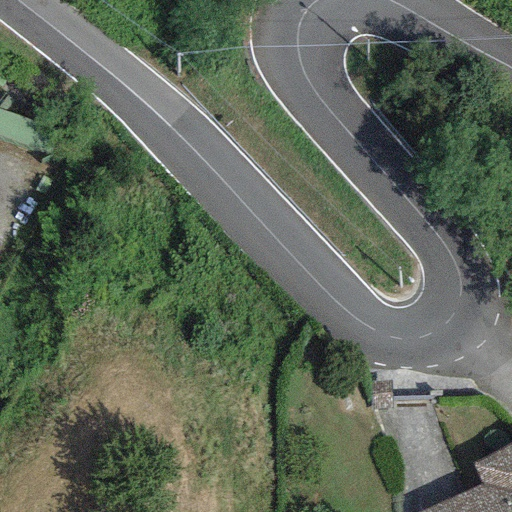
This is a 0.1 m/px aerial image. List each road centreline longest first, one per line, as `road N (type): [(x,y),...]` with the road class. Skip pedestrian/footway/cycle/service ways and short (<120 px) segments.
road 1 (unclassified): [(318,0),(304,11),(301,50),(323,110),(448,255),(465,292),(451,324),(423,342),(358,331),(169,126),(8,0)]
road 2 (unclassified): [(511,63),(387,0)]
